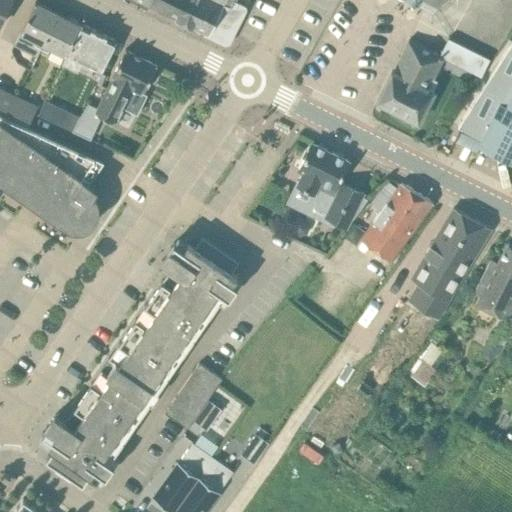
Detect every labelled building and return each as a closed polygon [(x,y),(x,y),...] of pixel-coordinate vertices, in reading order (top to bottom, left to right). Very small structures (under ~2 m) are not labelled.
[(0,0),(0,18),(8,0),(0,0)] [(151,0),(148,6),(220,40),(227,38),(241,10),(242,11),(245,5),(236,0),(151,0)] [(410,0),(433,13),(440,0),(410,0)] [(40,48),(57,14),(33,2),(18,33),(37,42),(35,45),(40,48)] [(65,55),(79,25),(75,23),(75,21),(69,18),(68,19),(57,14),(40,48),(39,51),(49,56),(53,49),(65,55)] [(80,23),(79,25),(65,55),(61,63),(77,71),(80,65),(91,71),(93,66),(101,70),(115,40),(80,23)] [(439,55),(443,57),(482,76),(490,58),(448,37),(439,55)] [(442,57),(439,55),(408,40),(392,72),(391,71),(376,101),(418,121),(433,92),(427,89),(442,57)] [(511,40),(457,126),(462,128),(461,130),(482,140),(479,145),(511,160),(511,40)] [(96,108),(88,104),(79,116),(78,117),(72,129),(91,138),(102,115),(116,122),(126,102),(127,103),(134,89),(142,93),(144,89),(149,89),(152,82),(150,78),(158,62),(126,47),(111,77),(96,108)] [(0,113),(7,117),(17,97),(0,88),(0,113)] [(7,117),(27,126),(37,106),(17,97),(7,117)] [(72,129),(78,117),(79,116),(44,99),(38,113),(72,129)] [(27,126),(7,117),(0,113),(0,181),(53,218),(67,228),(70,229),(74,230),(77,230),(80,230),(83,229),(86,228),(90,225),(93,222),(93,221),(95,219),(96,216),(97,212),(98,209),(97,205),(96,202),(95,198),(93,195),(90,193),(89,192),(93,187),(88,184),(104,161),(27,126)] [(342,185),(337,182),(348,160),(312,142),(298,169),(303,171),(297,183),(315,192),(311,200),(330,210),(327,216),(348,226),(367,199),(362,197),(364,193),(343,183),(342,185)] [(360,238),(361,238),(391,260),(433,202),(401,181),(365,231),(360,238)] [(491,228),(453,207),(411,277),(443,296),(447,292),(451,295),(491,228)] [(360,238),(365,231),(352,222),(342,235),(356,245),(361,238),(360,238)] [(82,487),(90,475),(96,479),(100,473),(105,476),(114,464),(109,460),(223,294),(228,297),(237,285),(232,282),(236,276),(230,272),(239,260),(202,234),(193,246),(188,242),(183,248),(174,241),(160,260),(170,267),(65,420),(55,414),(42,433),(52,439),(47,445),(53,449),(45,461),(82,487)] [(492,258),(475,291),(480,293),(476,302),(507,317),(511,306),(511,244),(508,242),(498,261),(492,258)] [(382,356),(365,342),(359,349),(392,374),(429,326),(406,308),(377,346),(385,352),(382,356)] [(491,335),(479,353),(491,361),(503,343),(491,335)] [(428,340),(405,371),(424,385),(447,354),(428,340)] [(213,391),(222,378),(199,362),(164,412),(187,428),(197,413),(213,391)] [(213,391),(197,413),(211,423),(227,401),(213,391)] [(246,447),(259,456),(275,434),(262,425),(246,447)] [(153,495),(174,509),(203,469),(183,454),(153,495)] [(203,469),(174,509),(177,511),(204,511),(225,485),(203,469)] [(42,511),(22,498),(12,511),(42,511)]
